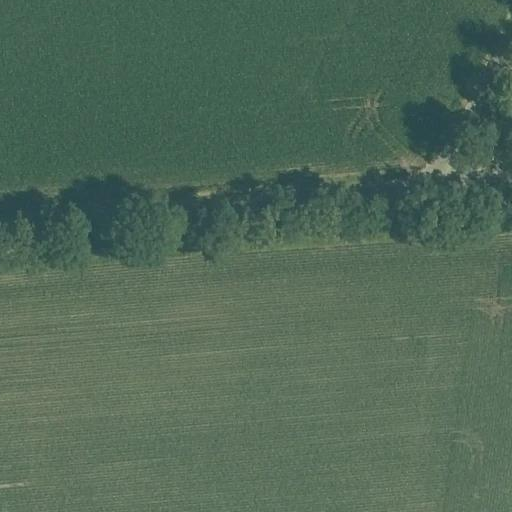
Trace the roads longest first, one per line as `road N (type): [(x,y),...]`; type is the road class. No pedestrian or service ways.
road 1 (unclassified): [(425,185),(0,227)]
road 2 (residential): [(511,29),(425,185)]
